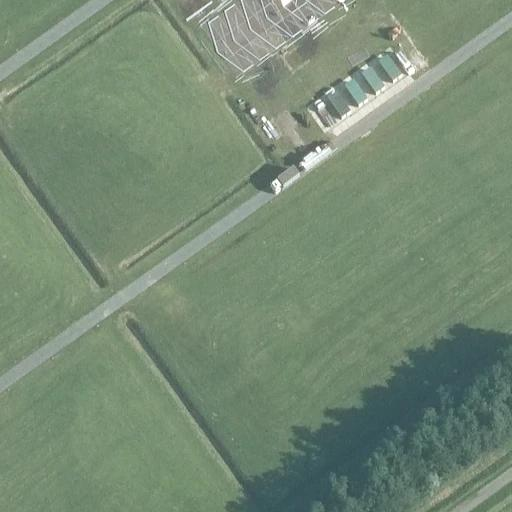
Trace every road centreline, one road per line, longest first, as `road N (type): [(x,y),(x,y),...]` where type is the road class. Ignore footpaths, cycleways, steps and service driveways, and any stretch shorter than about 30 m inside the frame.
road 1 (track): [(87,322),(222,511)]
road 2 (track): [(0,115),(118,299)]
